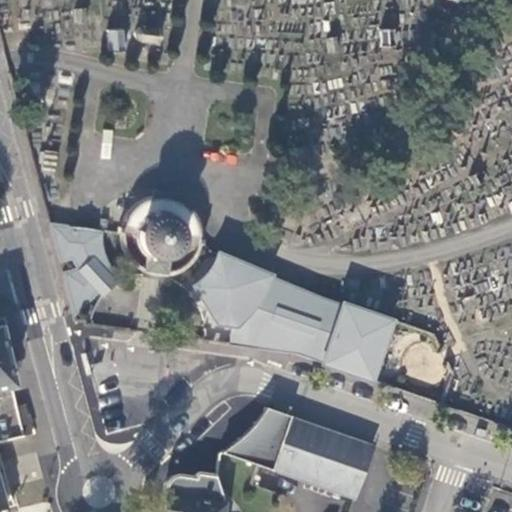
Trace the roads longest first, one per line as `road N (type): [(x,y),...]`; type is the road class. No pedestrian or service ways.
road 1 (residential): [(461,448),(249,378),(227,382),(171,427)]
road 2 (tertiary): [(27,267),(58,384)]
